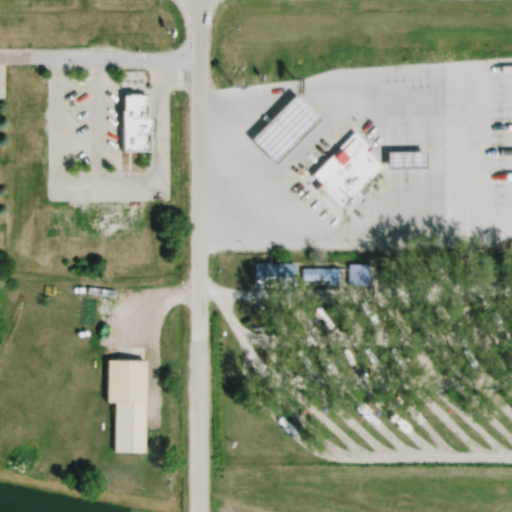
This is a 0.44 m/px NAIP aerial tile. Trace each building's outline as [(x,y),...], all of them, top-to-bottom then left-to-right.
[(140,90),(114,90),(113,147),(140,148),(140,90)] [(329,197),(348,182),(345,178),(357,168),(362,174),(376,163),(354,136),(332,154),(335,157),(312,176),(329,197)] [(266,198),(266,174),(228,174),(228,198),(266,198)] [(250,279),(274,279),(274,260),(250,260),(250,279)] [(107,448),(139,448),(139,355),(98,355),(98,399),(107,399),(107,448)]
